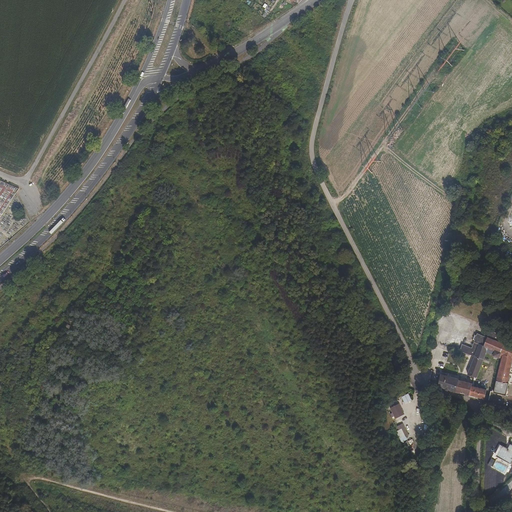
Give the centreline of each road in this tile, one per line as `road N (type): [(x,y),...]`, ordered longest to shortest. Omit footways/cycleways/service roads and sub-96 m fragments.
road 1 (residential): [(350,0),(312,122),(309,158),(424,379),(479,406),(477,482)]
road 2 (secondary): [(0,278),(69,213),(151,99)]
road 3 (secondary): [(126,107),(59,203),(0,259)]
road 4 (tertiary): [(210,64),(316,0)]
